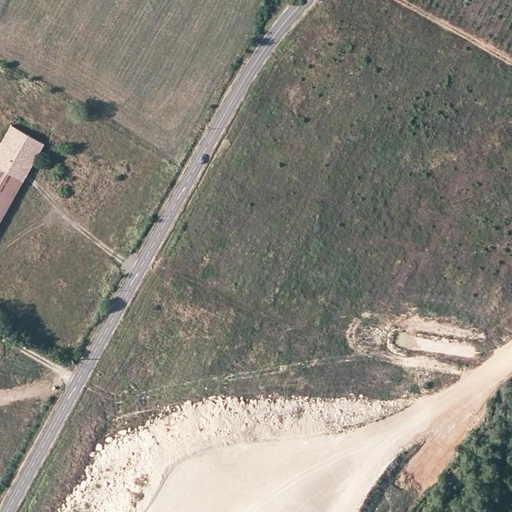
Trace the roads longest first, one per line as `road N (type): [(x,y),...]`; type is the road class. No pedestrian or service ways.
road 1 (tertiary): [(304,0),(255,61),(4,511)]
road 2 (primary): [(0,357),(511,248)]
